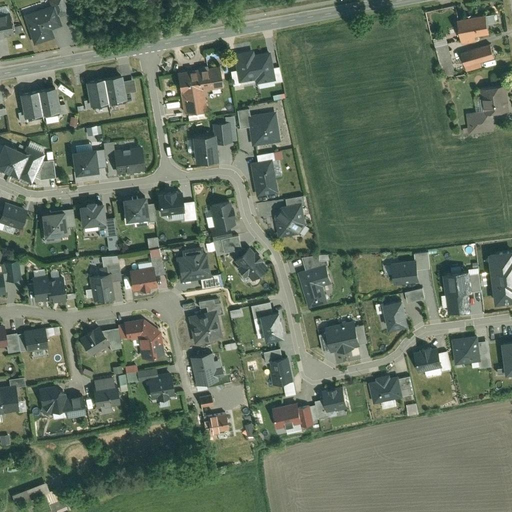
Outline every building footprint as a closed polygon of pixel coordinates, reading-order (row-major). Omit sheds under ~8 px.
[(52,0),(51,1),(23,10),(34,42),(55,35),(52,25),(62,22),(59,14),(54,0),(52,0)] [(52,0),(54,0),(59,14),(69,11),(65,0),(50,0),(51,1),(52,0)] [(0,10),(0,33),(14,31),(10,9),(0,10)] [(498,14),(489,16),(491,25),(500,24),(498,14)] [(489,15),(460,21),(465,46),(480,43),(479,38),(493,35),(491,25),(489,16),(489,15)] [(452,46),(449,37),(435,40),(438,49),(439,49),(451,46),(452,46)] [(498,59),(494,45),(464,54),(470,72),(485,67),(484,64),(498,59)] [(459,76),(451,46),(439,49),(446,79),(459,76)] [(254,47),(234,50),(237,68),(239,80),(241,80),(257,77),(257,80),(274,77),(276,77),(274,65),(271,48),(255,51),(254,47)] [(220,64),(179,69),(184,110),(208,107),(205,86),(223,84),(220,64)] [(281,64),(274,65),(276,77),(274,77),(275,81),(284,79),(281,64)] [(239,80),(237,68),(231,69),(233,83),(241,82),(241,80),(239,80)] [(123,71),(87,77),(90,96),(91,104),(127,98),(126,90),(124,78),(123,71)] [(134,76),(124,78),(126,90),(131,89),(136,88),(134,76)] [(56,81),(20,87),(24,108),(24,114),(60,108),(59,102),(56,81)] [(482,90),(485,112),(470,114),(473,135),(497,132),(495,115),(511,112),(511,108),(509,86),(482,90)] [(241,125),(249,124),(248,112),(251,112),(250,106),(238,107),(241,125)] [(249,124),(252,142),(281,138),(277,108),(251,112),(248,112),(249,124)] [(213,121),(214,131),(216,131),(217,139),(231,138),(229,120),(213,121)] [(86,135),(99,132),(98,124),(84,127),(86,135)] [(214,131),(194,133),(196,159),(219,157),(217,139),(216,131),(214,131)] [(104,146),(106,156),(116,155),(115,146),(114,140),(104,141),(104,146)] [(7,141),(0,155),(0,164),(20,174),(19,175),(32,181),(40,165),(42,160),(45,153),(28,145),(26,149),(7,141)] [(73,146),(76,170),(99,167),(99,164),(97,147),(96,143),(73,146)] [(145,167),(142,143),(115,146),(116,155),(117,170),(145,167)] [(104,146),(97,147),(99,164),(107,163),(106,156),(104,146)] [(258,152),(259,158),(274,155),(276,155),(275,149),(258,152)] [(251,159),(256,193),(279,189),(274,155),(259,158),(251,159)] [(53,159),(42,160),(40,165),(41,177),(55,176),(53,159)] [(123,194),(126,217),(148,214),(150,213),(149,202),(147,191),(123,194)] [(183,191),(159,194),(162,214),(186,211),(185,202),(183,191)] [(287,194),(288,201),(303,199),(305,199),(304,192),(287,194)] [(210,202),(216,225),(236,220),(230,197),(210,202)] [(4,204),(0,214),(0,218),(21,226),(28,206),(6,198),(4,204)] [(104,198),(80,201),(83,222),(99,220),(107,219),(106,215),(104,198)] [(275,212),(279,232),(301,229),(306,220),(303,199),(288,201),(283,202),(275,212)] [(195,200),(185,202),(186,211),(187,219),(197,218),(195,200)] [(154,201),(149,202),(150,213),(148,214),(148,219),(156,218),(154,201)] [(73,205),(65,206),(67,224),(75,223),(73,205)] [(65,206),(42,209),(45,232),(68,229),(67,224),(65,206)] [(107,219),(99,220),(101,234),(117,232),(115,214),(106,215),(107,219)] [(231,225),(212,228),(214,236),(220,234),(233,232),(231,225)] [(233,232),(220,234),(223,248),(242,244),(239,231),(233,232)] [(115,234),(105,236),(106,249),(116,248),(115,234)] [(146,245),(157,244),(156,236),(145,237),(146,245)] [(176,253),(180,277),(201,274),(211,272),(207,248),(203,249),(202,242),(182,245),(183,252),(176,253)] [(235,255),(253,276),(268,263),(250,242),(235,255)] [(418,257),(420,266),(431,265),(429,248),(417,250),(418,257)] [(511,248),(492,251),(498,299),(511,297),(511,248)] [(304,255),(308,268),(329,262),(331,262),(329,257),(323,256),(322,252),(304,255)] [(154,262),(156,270),(164,268),(161,253),(153,254),(154,262)] [(4,267),(5,279),(21,277),(19,257),(3,259),(4,267)] [(418,257),(393,260),(396,280),(421,277),(420,266),(418,257)] [(111,270),(112,278),(122,277),(119,259),(106,261),(108,270),(111,270)] [(154,262),(129,266),(132,287),(158,283),(156,270),(154,262)] [(308,268),(302,270),(311,303),(329,297),(325,282),(334,279),(329,262),(308,268)] [(449,291),(451,310),(474,307),(471,288),(475,288),(473,271),(472,267),(449,270),(451,290),(449,291)] [(108,270),(90,273),(94,298),(101,297),(101,298),(115,296),(112,278),(111,270),(108,270)] [(211,272),(201,274),(203,284),(223,280),(221,270),(211,272)] [(473,271),(475,288),(483,287),(481,270),(473,271)] [(48,272),(32,274),(35,298),(49,296),(50,300),(67,297),(64,273),(49,275),(48,272)] [(424,285),(407,288),(410,298),(426,295),(424,285)] [(405,296),(387,300),(392,325),(411,320),(405,296)] [(214,311),(216,311),(217,312),(222,311),(220,301),(214,302),(213,297),(199,300),(202,314),(214,311)] [(263,313),(274,310),(272,300),(255,303),(257,314),(263,313)] [(228,315),(241,315),(241,307),(227,307),(228,315)] [(274,310),(263,313),(268,337),(288,332),(283,309),(274,310)] [(202,314),(191,317),(196,339),(220,334),(214,311),(202,314)] [(138,333),(141,354),(164,351),(160,326),(145,314),(125,317),(125,319),(127,334),(138,333)] [(127,334),(125,319),(118,320),(118,324),(120,335),(127,334)] [(357,319),(328,325),(328,328),(332,347),(362,341),(358,322),(357,319)] [(364,321),(358,322),(362,341),(368,339),(364,321)] [(7,331),(5,322),(0,322),(0,343),(7,342),(9,342),(7,331)] [(99,322),(80,334),(90,351),(108,340),(110,339),(103,327),(99,322)] [(49,344),(45,323),(24,327),(25,330),(27,346),(27,347),(49,344)] [(118,324),(103,327),(110,339),(108,340),(112,345),(121,344),(120,335),(118,324)] [(328,328),(321,329),(325,348),(332,347),(328,328)] [(17,330),(7,331),(9,342),(7,342),(8,348),(19,347),(17,331),(17,330)] [(27,346),(25,330),(17,331),(19,347),(27,346)] [(479,334),(456,336),(458,359),(481,357),(479,339),(479,334)] [(490,338),(479,339),(481,357),(482,363),(493,362),(490,338)] [(440,344),(417,349),(420,367),(444,362),(442,349),(440,344)] [(272,358),(285,355),(283,346),(265,350),(267,359),(272,358)] [(450,348),(442,349),(444,362),(445,366),(453,365),(450,348)] [(221,364),(215,365),(212,349),(190,354),(196,382),(219,377),(218,375),(223,374),(221,364)] [(285,355),(272,358),(276,379),(296,375),(291,354),(285,355)] [(146,372),(158,370),(157,364),(137,366),(137,368),(138,376),(146,375),(146,372)] [(127,377),(138,376),(137,368),(126,369),(127,377)] [(158,370),(146,372),(146,375),(149,395),(175,391),(171,368),(158,370)] [(124,370),(117,371),(119,381),(126,380),(124,370)] [(379,377),(372,379),(376,397),(404,392),(401,374),(400,373),(393,375),(392,371),(378,374),(379,377)] [(412,372),(401,374),(404,392),(416,389),(412,372)] [(94,376),(95,383),(94,383),(97,405),(119,401),(115,379),(113,380),(112,373),(94,376)] [(35,376),(27,377),(28,385),(36,384),(35,376)] [(12,384),(13,387),(19,386),(19,388),(29,386),(28,385),(27,377),(12,379),(12,384)] [(291,378),(281,380),(283,392),(293,391),(291,378)] [(347,383),(325,387),(327,395),(329,406),(351,402),(347,383)] [(0,385),(0,413),(22,411),(19,388),(19,386),(13,387),(12,384),(0,385)] [(52,410),(69,408),(70,417),(88,415),(85,394),(67,396),(67,393),(57,385),(42,387),(45,405),(52,410)] [(211,392),(199,394),(200,404),(213,402),(211,392)] [(329,406),(327,395),(318,397),(321,413),(330,411),(329,406)] [(300,400),(275,406),(278,423),(304,418),(301,404),(300,400)] [(403,402),(405,411),(415,409),(413,400),(403,402)] [(312,401),(301,404),(304,418),(305,421),(315,419),(312,401)] [(226,409),(208,411),(210,429),(228,427),(226,409)] [(49,482),(14,495),(17,504),(47,493),(52,490),(49,482)] [(52,490),(47,493),(54,511),(55,511),(70,506),(66,496),(62,487),(52,490)]
